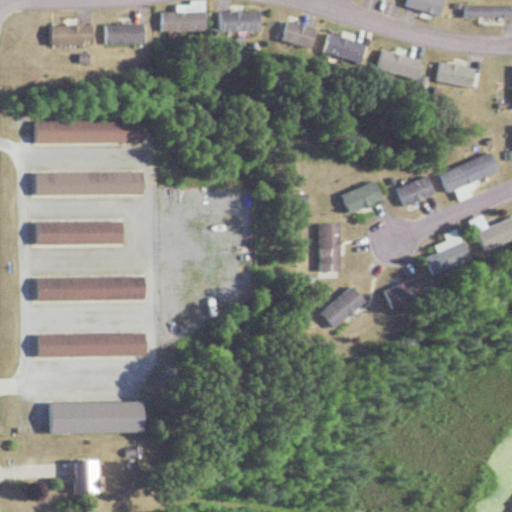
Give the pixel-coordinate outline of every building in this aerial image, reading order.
[(396,0),(394,5),(427,16),(432,0),(396,0)] [(151,13),(150,32),(195,33),(195,4),(166,4),(165,13),(151,13)] [(509,7),(453,7),(453,18),(509,18),(509,7)] [(209,33),(252,33),(252,12),(209,12),(209,33)] [(94,45),(132,45),(132,25),(94,25),(94,45)] [(37,46),(83,46),(83,26),(37,26),(37,46)] [(349,64),(354,45),(317,34),(311,52),(349,64)] [(409,81),(414,61),(371,50),(365,70),(409,81)] [(21,122),(21,145),(128,144),(128,121),(21,122)] [(435,192),(485,173),(478,154),(428,174),(435,192)] [(21,195),(134,195),(134,173),(21,173),(21,195)] [(339,214),(372,198),(363,180),(330,196),(339,214)] [(114,222),(21,222),(21,246),(114,246),(114,222)] [(309,272),(329,272),(329,224),(309,224),(309,272)] [(431,235),(436,247),(428,250),(434,265),(455,256),(444,230),(431,235)] [(23,302),(134,300),(133,278),(23,279),(23,302)] [(353,301),(339,287),(309,315),(323,330),(353,301)] [(134,334),(24,334),(24,358),(134,358),(134,334)] [(128,434),(128,403),(33,403),(33,434),(128,434)] [(79,461),(55,461),(55,493),(79,493),(79,461)]
